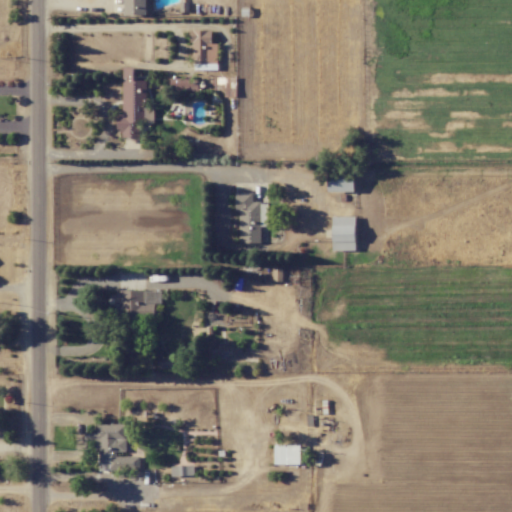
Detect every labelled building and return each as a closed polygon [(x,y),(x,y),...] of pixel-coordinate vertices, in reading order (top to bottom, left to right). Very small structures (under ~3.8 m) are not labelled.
[(123,114),(119,114),(119,138),(141,138),(141,123),(154,123),(154,107),(146,107),(146,80),(134,80),(134,67),(123,67),(123,114)] [(198,91),(198,78),(171,77),(171,90),(198,91)] [(236,96),(236,77),(209,77),(210,88),(220,88),(220,97),(236,96)] [(328,192),(354,192),(354,171),(328,172),(328,192)] [(261,243),(261,226),(268,226),(267,202),(253,202),(253,192),(235,193),(235,211),(239,211),(239,243),(261,243)] [(355,216),(332,217),(333,251),(356,250),(355,216)] [(139,353),(139,321),(155,321),(155,303),(145,303),(145,290),(116,290),(116,353),(139,353)] [(126,424),(95,424),(95,432),(84,432),(85,440),(97,439),(97,472),(139,471),(139,455),(126,455),(126,424)] [(300,445),(274,445),(274,464),(300,465),(300,445)] [(194,465),(171,466),(171,476),(194,475),(194,465)]
